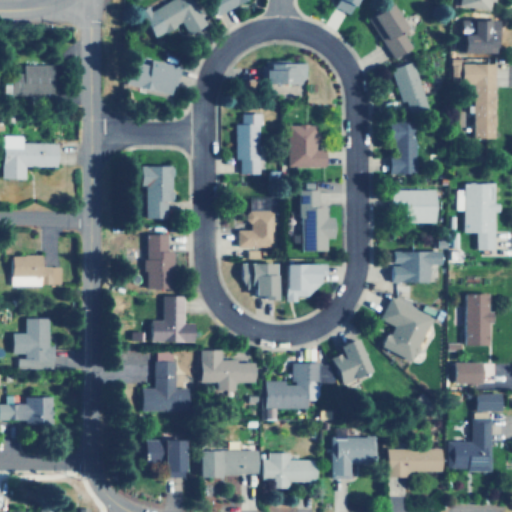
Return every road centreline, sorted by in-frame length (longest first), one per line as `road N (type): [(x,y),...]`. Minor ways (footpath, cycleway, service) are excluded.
road 1 (residential): [(202,134),(203,274),(214,300),(233,319),(269,333),(306,330),(347,295),(355,269),(353,85),(343,62),(302,30),(250,32),(209,67),(202,134)]
road 2 (residential): [(117,507),(90,462),(87,0)]
